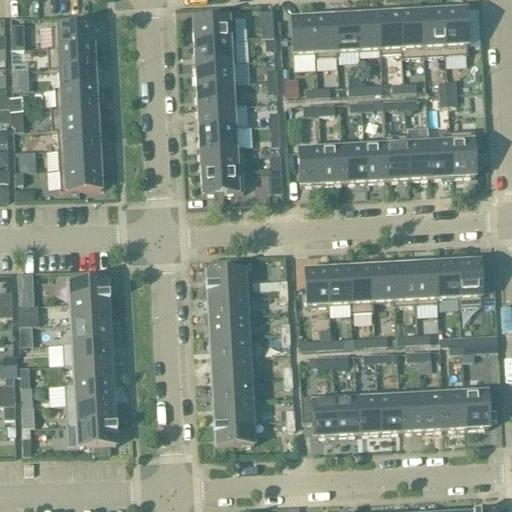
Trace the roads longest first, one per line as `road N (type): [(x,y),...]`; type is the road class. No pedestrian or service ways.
road 1 (residential): [(158,236),(511,222)]
road 2 (residential): [(511,473),(173,492)]
road 3 (residential): [(158,236),(173,492)]
road 4 (residential): [(148,0),(158,236)]
road 5 (residential): [(173,492),(0,497)]
road 6 (residential): [(0,243),(158,236)]
road 7 (residential): [(511,138),(500,0)]
